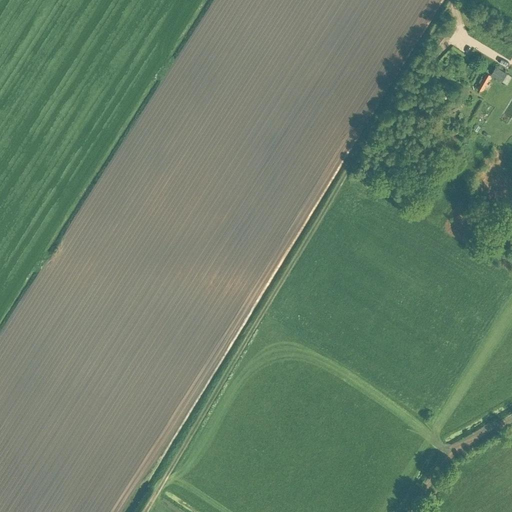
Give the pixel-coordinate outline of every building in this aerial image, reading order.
[(503,81),(507,73),(496,66),(491,74),(503,81)] [(487,72),(478,87),(482,89),(491,74),(487,72)] [(453,88),(468,98),(475,86),(466,80),(461,87),(455,83),(453,88)] [(458,101),(447,108),(450,113),(461,106),(458,101)] [(455,133),(460,136),(470,121),(465,118),(455,133)]
